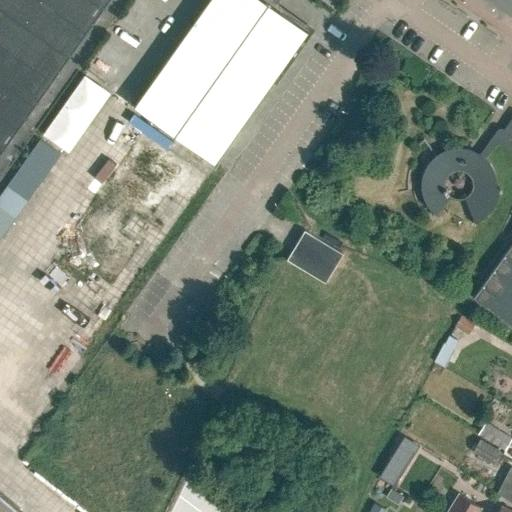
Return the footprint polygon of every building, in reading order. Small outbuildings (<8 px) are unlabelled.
[(0,0),(0,152),(109,0),(0,0)] [(214,161),(307,29),(265,0),(208,0),(134,105),(214,161)] [(511,115),(500,133),(495,129),(476,154),(470,150),(463,148),(456,147),(448,147),(442,149),(434,154),(429,159),(424,166),(421,173),(421,183),(422,191),(425,197),(430,205),(437,210),(450,195),(447,192),(446,188),(446,184),(447,180),(450,175),(454,172),(459,170),(463,170),(467,171),(470,173),(474,177),(475,181),(476,186),(475,191),(472,195),(470,198),(467,199),(477,220),(481,217),(485,213),(488,208),(492,203),(494,199),(495,195),(495,189),(499,189),(499,185),(497,180),(494,175),(493,171),(488,167),(483,163),(497,144),(511,154),(511,242),(473,296),(511,324),(511,115)] [(0,241),(60,149),(37,134),(0,191),(0,241)] [(304,229),(287,258),(325,281),(343,253),(304,229)] [(468,335),(475,324),(461,315),(454,326),(468,335)] [(454,349),(458,341),(448,335),(434,362),(444,368),(446,363),(454,349)] [(478,433),(504,449),(511,437),(485,421),(478,433)] [(501,451),(480,438),(472,451),(493,464),(501,451)] [(511,467),(510,467),(496,493),(511,502),(511,467)] [(398,504),(403,496),(391,489),(386,497),(398,504)] [(0,511),(26,511),(0,491),(0,511)] [(458,492),(445,511),(478,511),(482,507),(458,492)] [(383,511),(385,509),(374,502),(368,511),(383,511)]
